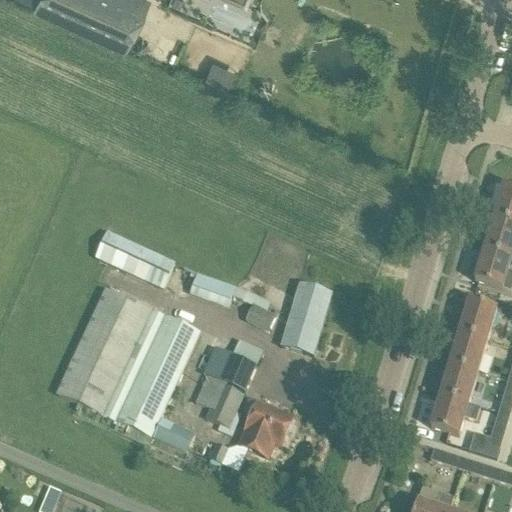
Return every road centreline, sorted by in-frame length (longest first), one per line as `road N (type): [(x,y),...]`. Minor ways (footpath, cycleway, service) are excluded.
road 1 (secondary): [(353,511),(464,119)]
road 2 (residential): [(127,511),(0,458)]
